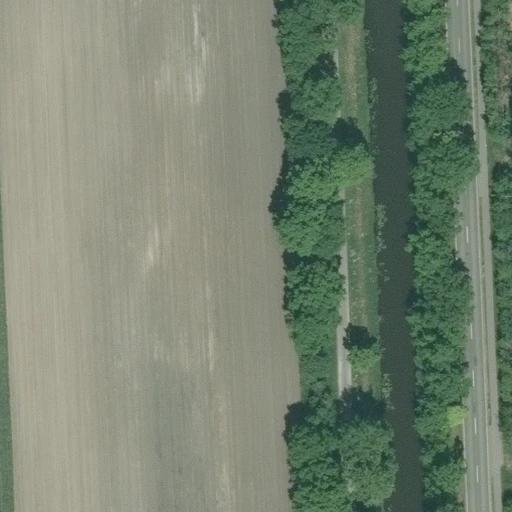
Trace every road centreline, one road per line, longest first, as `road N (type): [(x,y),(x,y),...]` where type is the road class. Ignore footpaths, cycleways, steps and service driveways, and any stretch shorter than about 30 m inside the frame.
road 1 (tertiary): [(479,511),(456,0)]
road 2 (unclassified): [(325,0),(347,511)]
